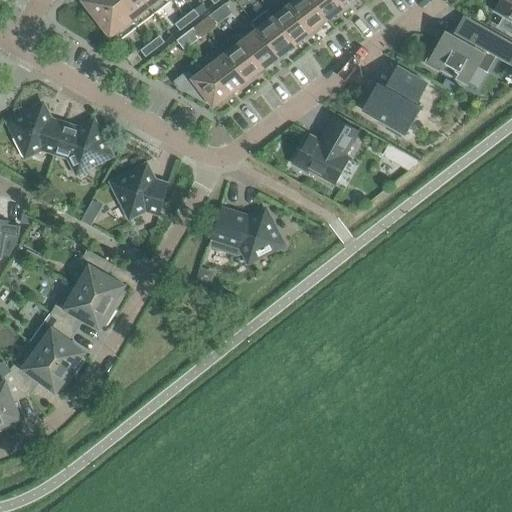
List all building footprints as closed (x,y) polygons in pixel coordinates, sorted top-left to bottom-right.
[(82,0),(95,16),(99,13),(120,39),(171,0),(82,0)] [(280,0),(269,9),(295,44),(311,31),(287,0),(280,0)] [(287,0),(311,31),(327,19),(312,0),(287,0)] [(312,0),(327,19),(343,7),(338,0),(312,0)] [(511,0),(500,0),(495,9),(511,18),(511,0)] [(217,9),(224,18),(232,12),(225,3),(217,9)] [(224,18),(217,9),(209,15),(216,24),(224,18)] [(257,28),(278,56),(295,44),(269,9),(252,22),(257,29),(257,28)] [(194,10),(184,17),(189,23),(198,16),(194,10)] [(179,30),(189,23),(184,17),(175,24),(179,30)] [(450,35),(445,32),(435,50),(432,48),(424,63),(438,71),(440,68),(467,83),(476,66),(487,72),(496,55),(511,63),(511,62),(511,44),(463,17),(456,31),(453,29),(450,35)] [(184,34),(192,43),(199,37),(192,28),(184,34)] [(257,28),(257,29),(241,40),(262,68),(278,56),(257,28)] [(192,43),(184,34),(176,40),(184,49),(192,43)] [(220,46),(225,53),(246,81),(262,68),(241,40),(236,34),(220,46)] [(149,43),(154,49),(163,42),(159,35),(149,43)] [(140,50),(144,56),(154,49),(149,43),(140,50)] [(246,81),(225,53),(220,46),(203,59),(208,66),(230,93),(246,81)] [(135,50),(126,57),(133,66),(141,59),(135,50)] [(213,106),(230,93),(208,66),(193,77),(188,71),(175,81),(180,87),(202,100),(202,99),(205,96),(213,106)] [(386,128),(399,135),(401,132),(404,134),(420,107),(415,104),(427,83),(399,67),(391,81),(392,82),(389,89),(378,83),(363,110),(388,125),(386,128)] [(453,82),(449,90),(455,94),(460,86),(453,82)] [(41,148),(55,153),(64,123),(50,119),(43,104),(8,121),(26,156),(41,148)] [(301,147),(292,164),(306,172),(308,169),(334,184),(349,157),(345,154),(359,131),(334,116),(324,134),(325,134),(321,141),(310,134),(302,148),(301,147)] [(78,128),(64,123),(55,153),(69,157),(77,172),(111,155),(93,120),(78,128)] [(420,161),(406,153),(400,164),(409,169),(420,161)] [(146,165),(112,182),(129,217),(145,209),(159,214),(169,185),(154,180),(146,165)] [(39,175),(36,177),(34,183),(42,186),(45,178),(39,175)] [(248,262),(283,244),(265,209),(250,217),(221,208),(208,247),(237,256),(244,253),(248,262)] [(85,213),(81,220),(90,225),(94,218),(96,215),(87,210),(85,213)] [(22,213),(21,223),(30,224),(33,219),(22,213)] [(0,258),(1,258),(2,251),(9,252),(18,236),(20,223),(9,221),(9,219),(0,216),(0,258)] [(80,261),(88,266),(77,286),(115,308),(123,291),(121,290),(124,285),(103,273),(109,262),(87,249),(80,261)] [(26,250),(23,256),(38,264),(41,257),(26,250)] [(215,271),(200,267),(196,280),(211,284),(215,271)] [(6,272),(1,280),(9,285),(14,276),(6,272)] [(104,324),(115,308),(77,286),(70,298),(61,295),(50,313),(72,327),(78,316),(99,328),(102,322),(104,324)] [(37,348),(73,374),(83,358),(80,356),(84,351),(65,337),(72,327),(50,313),(29,342),(37,348)] [(15,361),(10,369),(26,390),(36,377),(55,391),(59,386),(61,388),(73,374),(37,348),(23,367),(15,361)] [(0,430),(15,423),(14,421),(20,419),(11,396),(26,390),(10,369),(4,361),(0,362),(0,430)]
